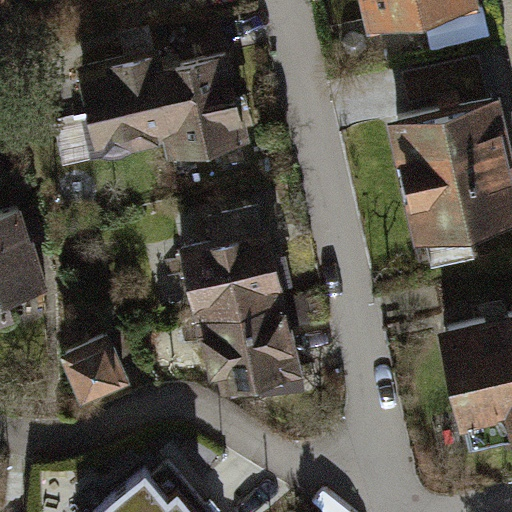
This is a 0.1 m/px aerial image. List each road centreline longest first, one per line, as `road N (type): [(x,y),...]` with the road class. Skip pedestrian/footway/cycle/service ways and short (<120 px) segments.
road 1 (residential): [(359,465),(382,425),(286,0)]
road 2 (residential): [(0,421),(46,441),(196,397),(313,469),(359,465)]
